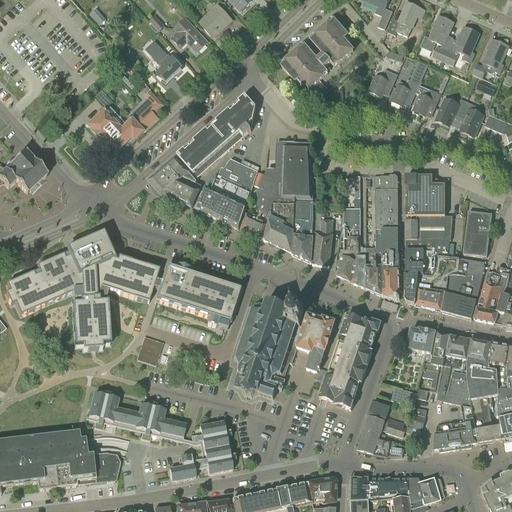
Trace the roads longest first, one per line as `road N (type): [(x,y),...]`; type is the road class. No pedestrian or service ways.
road 1 (residential): [(274,275),(387,321),(343,462)]
road 2 (tertiary): [(97,213),(236,93),(245,74)]
road 3 (tertiary): [(236,64),(83,199)]
road 4 (tertiary): [(143,501),(343,462)]
road 5 (residential): [(274,275),(97,213)]
road 6 (residential): [(499,197),(498,163),(390,117)]
road 7 (residential): [(143,501),(138,451),(185,449),(197,401)]
road 8 (residential): [(469,493),(450,468),(343,462)]
road 9 (unclassified): [(83,199),(0,109)]
